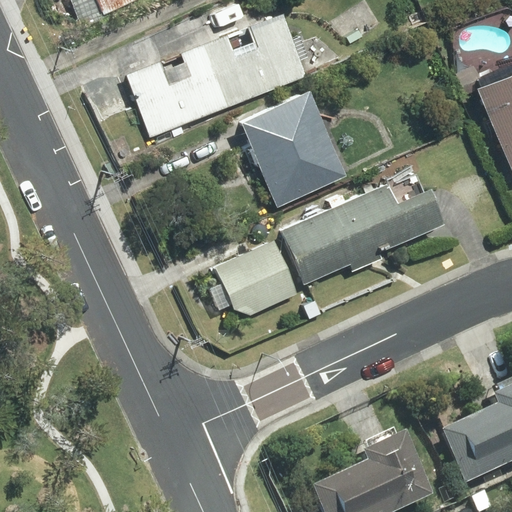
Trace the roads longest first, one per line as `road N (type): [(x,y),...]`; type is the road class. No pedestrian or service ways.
road 1 (unclassified): [(174,437),(0,68)]
road 2 (unclassified): [(174,437),(467,302),(511,290)]
